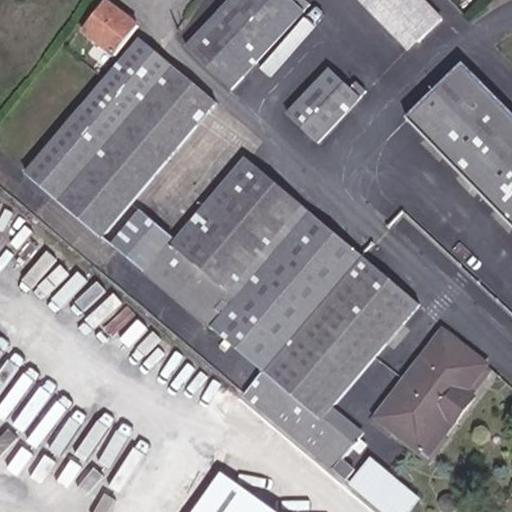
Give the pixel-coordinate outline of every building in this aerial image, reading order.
[(291,0),(290,0),(232,0),(187,49),(232,90),(311,6),(305,0),(291,0)] [(423,0),(357,0),(409,53),(442,19),(423,0)] [(82,32),(114,57),(138,26),(106,1),(82,32)] [(216,103),(145,43),(30,177),(103,240),(216,103)] [(511,114),(463,65),(407,119),(511,226),(511,114)] [(318,143),(366,92),(357,83),(351,90),(330,70),(288,115),(318,143)] [(264,372),(246,395),(334,469),(342,458),(360,438),(342,423),(336,431),(323,421),(330,413),(421,306),(247,159),(148,274),(264,372)] [(144,272),(173,238),(155,223),(165,212),(154,202),(145,213),(142,212),(114,246),(144,272)] [(0,322),(0,339),(8,328),(0,322)] [(486,365),(443,333),(379,416),(392,427),(391,430),(428,457),(473,398),(465,392),(486,365)] [(342,423),(330,413),(323,421),(336,431),(342,423)] [(342,458),(334,469),(347,480),(355,470),(342,458)] [(352,484),(385,511),(408,511),(418,501),(371,461),(352,484)] [(276,511),(222,473),(194,511),(276,511)]
